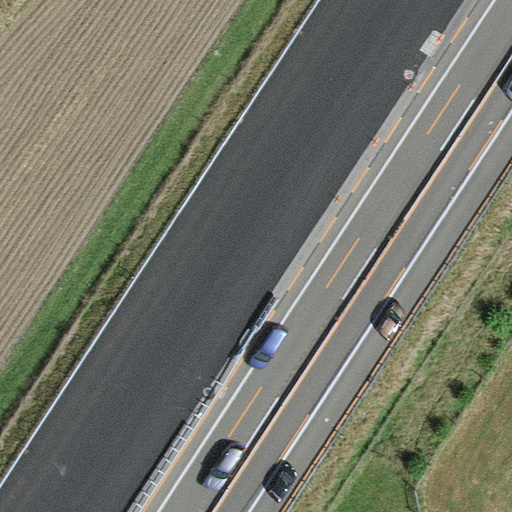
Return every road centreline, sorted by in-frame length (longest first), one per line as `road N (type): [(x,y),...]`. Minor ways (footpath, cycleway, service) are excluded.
road 1 (motorway): [(410,0),(73,511)]
road 2 (motorway): [(207,511),(511,48)]
